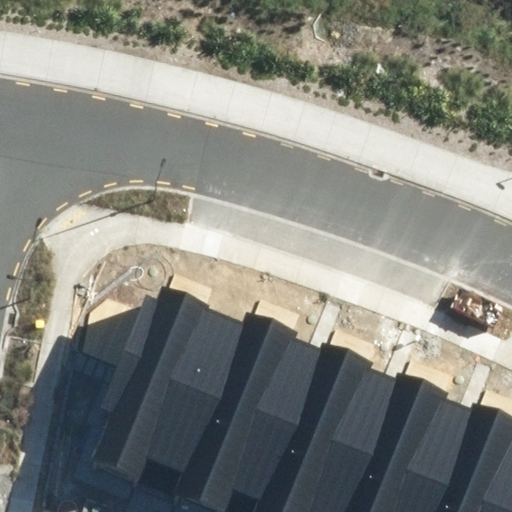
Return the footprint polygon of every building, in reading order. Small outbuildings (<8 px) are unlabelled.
[(148,458),(182,472),(242,322),(209,308),(210,304),(165,285),(158,302),(148,297),(100,411),(113,416),(92,466),(136,485),(148,458)] [(225,511),(234,491),(257,501),(318,348),(293,338),(297,330),(247,310),(242,322),(182,472),(174,493),(221,511),(225,511)] [(339,511),(394,378),(368,368),(372,360),(321,340),(318,348),(257,501),(252,511),(339,511)] [(430,511),(472,409),(445,398),(448,390),(397,370),(394,378),(339,511),(430,511)] [(511,511),(511,417),(474,402),(472,409),(430,511),(511,511)]
